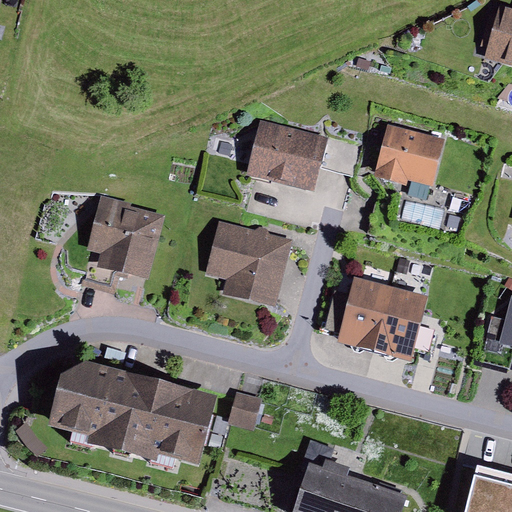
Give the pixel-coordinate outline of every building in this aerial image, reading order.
[(511,8),(500,6),(486,60),(511,66),(511,8)] [(262,122),(248,176),(314,194),(329,140),(262,122)] [(445,141),(388,126),(374,181),(406,189),(408,181),(433,187),(445,141)] [(132,206),(101,198),(88,252),(102,255),(99,269),(150,282),(167,218),(131,209),(132,206)] [(450,215),(447,226),(458,229),(461,218),(450,215)] [(221,224),(209,274),(230,279),(226,295),(277,308),(293,242),(270,236),(268,230),(261,228),(255,232),(221,224)] [(390,289),(355,281),(349,306),(326,300),(318,332),(339,337),(337,346),(374,356),(390,289)] [(429,298),(390,289),(374,356),(411,365),(415,349),(430,353),(435,332),(422,328),(429,298)] [(511,301),(507,322),(492,318),(487,340),(501,344),(500,347),(511,349),(511,301)] [(76,372),(61,380),(49,430),(201,468),(218,400),(169,388),(171,377),(163,375),(155,373),(152,383),(87,366),(76,372)] [(238,394),(229,426),(254,433),(263,401),(238,394)] [(26,424),(16,433),(37,459),(48,450),(26,424)] [(304,464),(310,466),(295,511),(403,511),(408,499),(348,479),(350,470),(331,464),(335,450),(311,442),(304,464)] [(511,511),(511,479),(477,470),(466,511),(511,511)]
